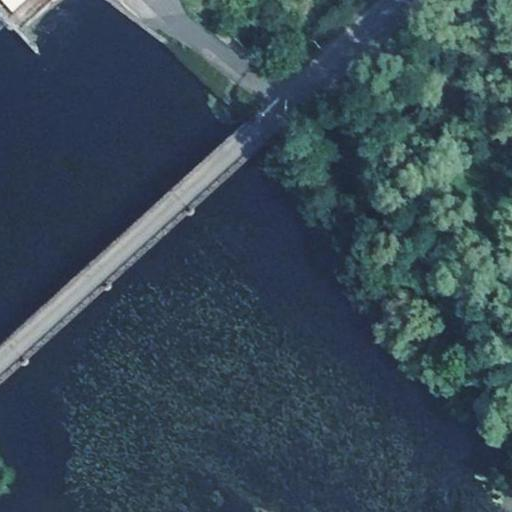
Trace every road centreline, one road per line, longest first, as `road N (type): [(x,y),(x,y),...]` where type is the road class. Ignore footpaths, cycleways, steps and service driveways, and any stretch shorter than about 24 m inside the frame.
road 1 (tertiary): [(455,0),(347,163),(0,474)]
road 2 (unknown): [(163,0),(347,163)]
